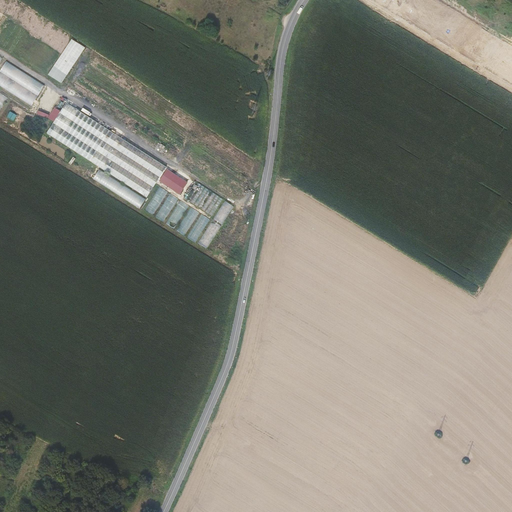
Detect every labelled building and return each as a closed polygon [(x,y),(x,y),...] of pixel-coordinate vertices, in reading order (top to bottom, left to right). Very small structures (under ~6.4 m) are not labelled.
[(49,74),(63,83),(85,46),(71,38),(49,74)] [(108,74),(111,70),(92,59),(90,63),(108,74)] [(45,85),(6,61),(0,71),(0,86),(32,106),(45,85)] [(0,110),(8,98),(0,92),(0,110)] [(147,199),(168,166),(62,96),(41,130),(147,199)] [(159,181),(180,194),(188,181),(167,168),(159,181)] [(99,169),(93,179),(140,208),(146,198),(99,169)] [(159,186),(146,210),(154,214),(167,190),(159,186)] [(164,221),(178,198),(171,194),(165,203),(164,203),(156,217),(164,221)] [(166,223),(174,228),(189,205),(181,200),(166,223)]
